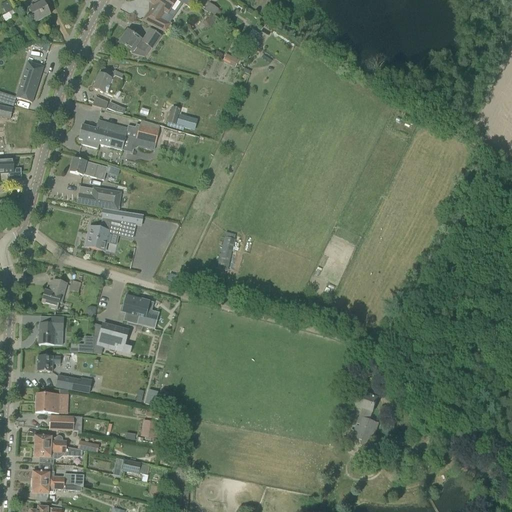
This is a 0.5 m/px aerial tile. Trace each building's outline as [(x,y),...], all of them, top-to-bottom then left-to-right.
[(28,9),(31,14),(35,23),(49,16),(45,7),(41,0),(36,0),(33,2),(35,6),(28,9)] [(143,22),(152,26),(166,34),(171,24),(169,23),(172,17),(167,14),(176,0),(149,0),(148,2),(153,6),(148,13),(143,22)] [(7,1),(0,4),(5,13),(12,10),(7,1)] [(204,10),(214,17),(218,10),(208,4),(204,10)] [(202,24),(206,30),(218,22),(211,17),(202,24)] [(118,45),(127,51),(131,53),(135,47),(144,52),(148,46),(151,49),(159,36),(150,30),(142,42),(128,32),(118,45)] [(222,62),(234,68),(238,60),(226,54),(222,62)] [(27,63),(15,99),(31,104),(43,68),(27,63)] [(92,90),(104,95),(104,94),(108,96),(112,98),(113,96),(115,97),(122,80),(121,80),(123,75),(114,71),(113,73),(111,72),(102,68),(92,90)] [(92,107),(105,110),(107,103),(95,98),(92,107)] [(109,104),(107,110),(114,113),(117,107),(109,104)] [(0,118),(9,120),(12,109),(0,106),(0,118)] [(172,108),(168,123),(175,125),(178,114),(179,110),(172,108)] [(179,116),(177,126),(190,130),(193,120),(179,116)] [(123,151),(128,129),(97,121),(95,129),(82,126),(78,140),(82,141),(81,145),(98,150),(100,145),(123,151)] [(155,144),(158,130),(140,126),(137,139),(155,144)] [(0,173),(9,173),(9,175),(9,180),(20,180),(20,170),(13,170),(12,161),(10,162),(10,158),(4,158),(4,162),(0,162),(0,173)] [(69,173),(79,176),(81,176),(103,181),(106,169),(85,163),(85,162),(73,159),(69,173)] [(124,162),(122,168),(134,171),(136,166),(124,162)] [(76,204),(117,211),(120,194),(93,189),(91,197),(78,195),(76,204)] [(100,229),(89,227),(85,247),(84,248),(104,252),(109,234),(118,236),(119,230),(133,233),(135,226),(141,227),(142,217),(103,210),(101,220),(102,220),(100,229)] [(216,269),(226,271),(234,235),(225,233),(224,238),(223,238),(216,269)] [(48,308),(56,311),(58,304),(61,304),(66,284),(53,280),(49,292),(44,291),(40,304),(49,306),(48,308)] [(68,291),(78,294),(79,288),(70,285),(68,291)] [(123,306),(121,313),(138,318),(136,326),(142,327),(151,329),(153,321),(145,319),(147,311),(149,311),(152,303),(126,296),(123,306)] [(87,310),(85,315),(94,317),(96,308),(90,307),(87,310)] [(38,346),(54,346),(54,332),(63,333),(63,319),(51,318),(50,325),(39,324),(38,346)] [(93,338),(92,350),(99,352),(101,345),(122,351),(127,332),(103,325),(99,339),(93,337),(93,338)] [(78,350),(77,354),(83,354),(92,355),(92,350),(93,338),(83,338),(83,346),(78,346),(78,350)] [(37,373),(47,373),(52,373),(52,365),(60,365),(60,358),(37,357),(37,373)] [(57,377),(55,388),(79,393),(89,394),(91,382),(82,380),(80,379),(80,382),(57,377)] [(369,421),(377,399),(360,393),(355,407),(362,409),(357,424),(360,426),(355,439),(362,441),(361,446),(368,449),(373,435),(372,434),(373,431),(376,432),(379,425),(369,421)] [(35,414),(58,415),(59,395),(36,394),(35,414)] [(49,431),(73,432),(73,418),(49,417),(49,431)] [(143,421),(141,436),(155,438),(157,423),(143,421)] [(34,447),(34,448),(65,450),(65,449),(65,448),(65,443),(62,443),(62,441),(62,440),(61,439),(60,438),(59,437),(58,437),(57,438),(56,438),(54,439),(53,439),(50,438),(50,437),(45,436),(35,436),(34,447)] [(79,442),(77,450),(96,455),(98,446),(79,442)] [(34,448),(33,458),(39,458),(38,465),(48,466),(53,466),(53,461),(55,461),(56,461),(58,460),(59,459),(61,458),(63,456),(64,456),(64,457),(80,458),(81,452),(65,449),(65,450),(34,448)] [(115,460),(112,476),(119,477),(122,462),(115,460)] [(121,473),(138,476),(138,474),(145,476),(146,467),(139,466),(140,465),(124,461),(121,473)] [(170,511),(186,511),(189,464),(172,463),(170,511)] [(33,472),(32,484),(74,486),(74,476),(63,475),(63,479),(48,478),(48,473),(33,472)] [(73,492),(74,486),(32,484),(31,494),(53,495),(55,493),(55,492),(62,492),(73,492)] [(151,487),(149,495),(160,498),(162,490),(151,487)]
